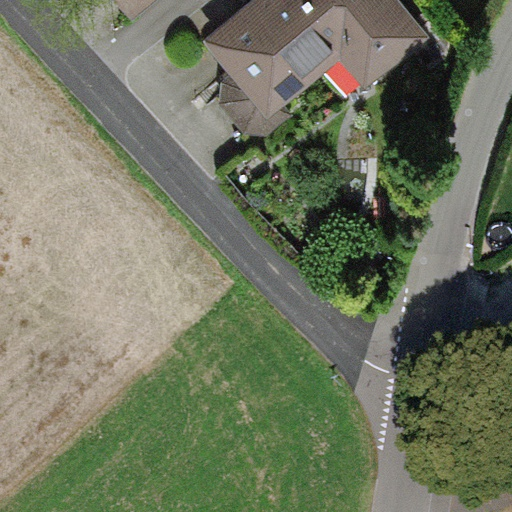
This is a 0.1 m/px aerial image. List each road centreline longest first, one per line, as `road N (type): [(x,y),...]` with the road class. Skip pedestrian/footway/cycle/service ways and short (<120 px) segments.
road 1 (residential): [(405,353),(341,334),(265,274),(14,0)]
road 2 (residential): [(511,53),(462,165),(405,353)]
road 3 (residential): [(405,353),(392,511)]
road 4 (residential): [(511,263),(405,353)]
